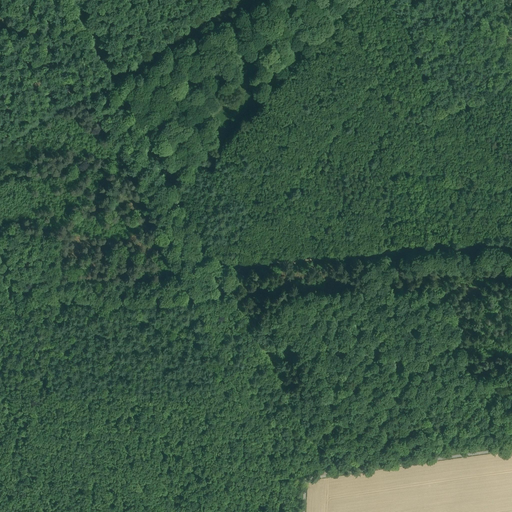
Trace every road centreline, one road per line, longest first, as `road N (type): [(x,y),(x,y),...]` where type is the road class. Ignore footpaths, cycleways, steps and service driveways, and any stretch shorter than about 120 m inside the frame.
road 1 (track): [(511,243),(247,264),(214,257)]
road 2 (track): [(228,285),(204,298),(153,302),(71,300),(0,286)]
road 3 (track): [(214,257),(115,76)]
road 4 (track): [(322,458),(228,285)]
road 5 (track): [(115,76),(243,0)]
road 6 (track): [(115,76),(0,146)]
